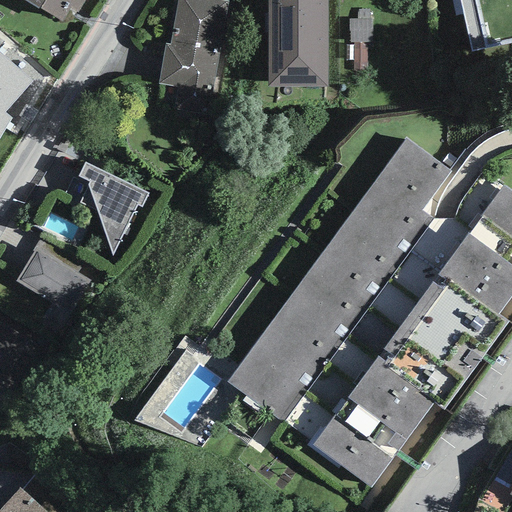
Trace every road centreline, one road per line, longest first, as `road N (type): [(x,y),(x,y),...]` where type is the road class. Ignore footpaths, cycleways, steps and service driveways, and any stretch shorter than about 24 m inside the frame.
road 1 (residential): [(0,204),(130,0)]
road 2 (residential): [(511,377),(420,511)]
